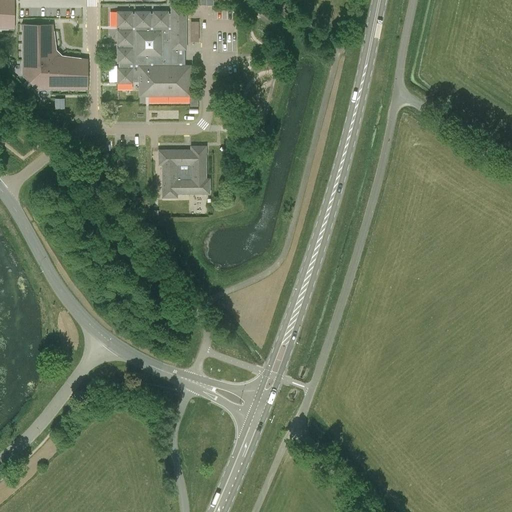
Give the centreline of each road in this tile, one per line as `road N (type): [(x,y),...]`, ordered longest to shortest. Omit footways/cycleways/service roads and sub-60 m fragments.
road 1 (primary): [(261,407),(328,212),(380,0)]
road 2 (unclassified): [(295,422),(354,267),(397,92)]
road 3 (residential): [(192,382),(206,342),(203,322),(53,143)]
road 4 (residential): [(93,127),(203,123),(207,10),(189,10)]
road 5 (tertiary): [(107,340),(55,281),(3,189)]
road 6 (unclassified): [(107,340),(41,427),(0,463)]
road 7 (unclassified): [(185,511),(172,430),(192,382)]
road 8 (unclassified): [(511,158),(397,92)]
road 9 (residential): [(93,127),(91,0)]
